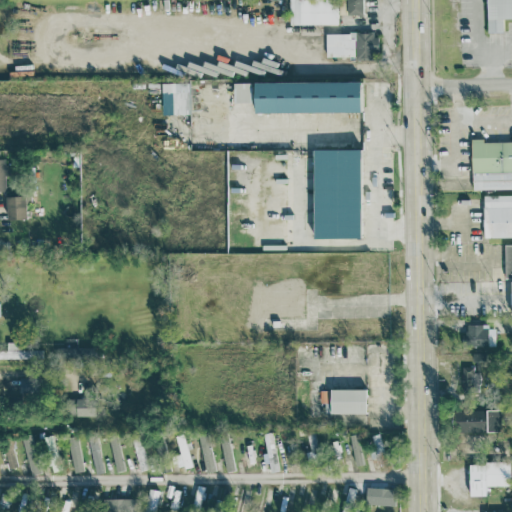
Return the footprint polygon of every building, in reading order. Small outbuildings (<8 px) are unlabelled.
[(289,0),(289,23),(337,23),(337,0),(289,0)] [(362,14),(362,0),(346,0),(346,14),(362,14)] [(511,0),(485,0),(486,32),(503,31),(502,18),(511,17),(511,0)] [(325,31),(325,57),(375,57),(375,32),(325,31)] [(251,81),(233,81),(233,101),(252,101),(252,111),(358,110),(358,79),(251,81)] [(189,113),(188,81),(161,82),(162,113),(189,113)] [(511,140),(482,141),(482,137),(470,138),(471,189),(511,187),(511,140)] [(359,148),(312,148),(312,237),(359,236),(359,148)] [(511,193),(482,194),(483,237),(511,235),(511,193)] [(24,218),(24,194),(4,195),(5,218),(24,218)] [(511,243),(503,244),(504,278),(511,277),(511,243)] [(495,344),(494,324),(464,325),(465,345),(495,344)] [(0,353),(0,357),(41,358),(41,349),(22,349),(22,342),(6,341),(6,349),(0,349),(0,353)] [(476,388),(477,366),(461,365),(460,387),(476,388)] [(19,376),(18,393),(39,394),(39,377),(19,376)] [(365,388),(329,388),(329,412),(365,413),(365,388)] [(70,412),(85,412),(85,398),(70,399),(70,412)] [(499,409),(451,408),(450,430),(498,431),(499,409)] [(42,431),(22,434),(28,474),(42,472),(40,461),(47,460),(42,431)] [(262,432),(264,444),(273,442),(271,431),(262,432)] [(178,453),(174,454),(177,468),(191,465),(185,432),(174,433),(178,453)] [(229,434),(220,435),(224,471),(233,470),(229,434)] [(68,436),(71,471),(81,470),(78,435),(68,436)] [(114,470),(122,469),(118,435),(109,436),(114,470)] [(167,452),(161,436),(151,440),(157,456),(167,452)] [(147,468),(140,440),(132,442),(139,470),(147,468)] [(351,442),(355,465),(363,463),(360,441),(351,442)] [(0,448),(0,456),(0,464),(14,465),(15,448),(0,448)] [(467,462),(468,495),(487,495),(486,486),(510,485),(509,461),(467,462)] [(206,487),(197,484),(190,504),(199,507),(206,487)] [(347,511),(354,488),(347,486),(341,511),(347,511)] [(159,490),(148,487),(143,509),(154,511),(159,490)] [(170,507),(178,508),(180,490),(172,489),(170,507)] [(19,492),(17,511),(25,511),(28,493),(19,492)] [(135,511),(135,497),(104,498),(104,511),(135,511)]
